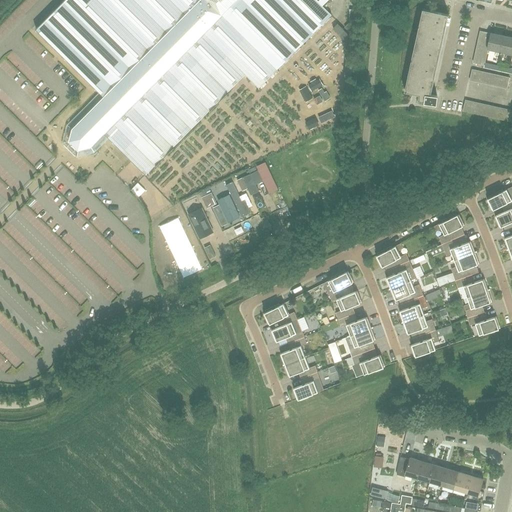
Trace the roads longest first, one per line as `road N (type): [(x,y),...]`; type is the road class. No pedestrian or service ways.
road 1 (residential): [(0,406),(48,396),(128,331),(511,145)]
road 2 (residential): [(282,405),(246,306),(355,251)]
road 3 (residential): [(460,9),(443,86),(452,94),(462,87),(479,10)]
road 4 (residential): [(511,311),(465,195)]
road 5 (residential): [(355,251),(465,195)]
